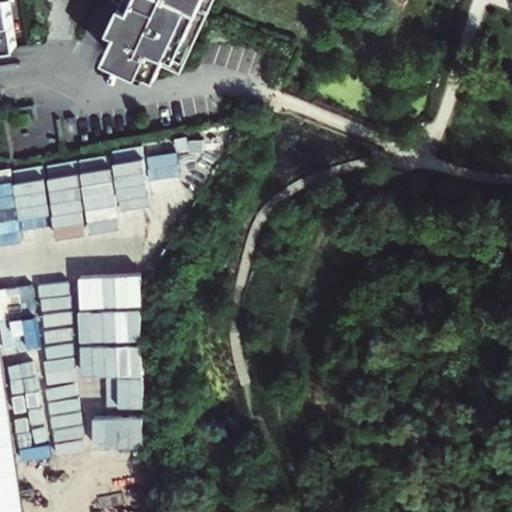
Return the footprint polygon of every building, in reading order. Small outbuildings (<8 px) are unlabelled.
[(0,0),(0,44),(19,43),(13,0),(0,0)] [(119,0),(113,14),(123,19),(112,42),(134,52),(131,59),(146,66),(150,59),(161,64),(167,51),(184,59),(208,7),(210,0),(119,0)] [(193,137),(59,155),(67,223),(97,219),(95,208),(129,203),(127,188),(169,183),(166,165),(196,161),(193,137)] [(0,287),(0,311),(26,309),(23,285),(0,287)] [(24,511),(0,338),(0,511),(24,511)] [(121,401),(144,402),(145,376),(122,375),(121,401)] [(109,411),(108,439),(144,441),(145,412),(109,411)]
